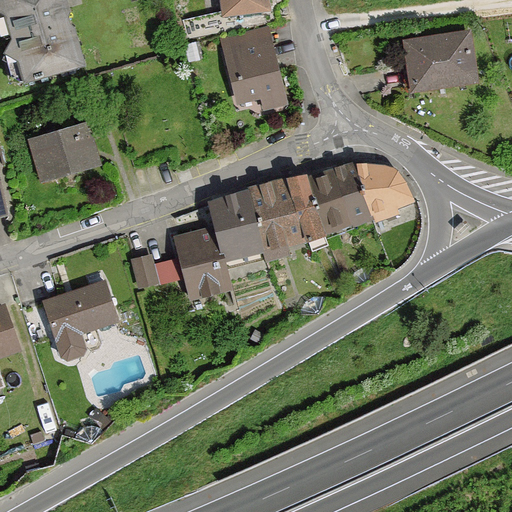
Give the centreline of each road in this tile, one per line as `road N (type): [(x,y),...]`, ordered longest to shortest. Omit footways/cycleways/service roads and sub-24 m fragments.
road 1 (motorway): [(432,271),(27,511)]
road 2 (residential): [(0,260),(348,127)]
road 3 (motorway): [(511,381),(230,511)]
road 4 (motorway): [(313,511),(511,418)]
road 5 (residential): [(490,0),(306,28)]
